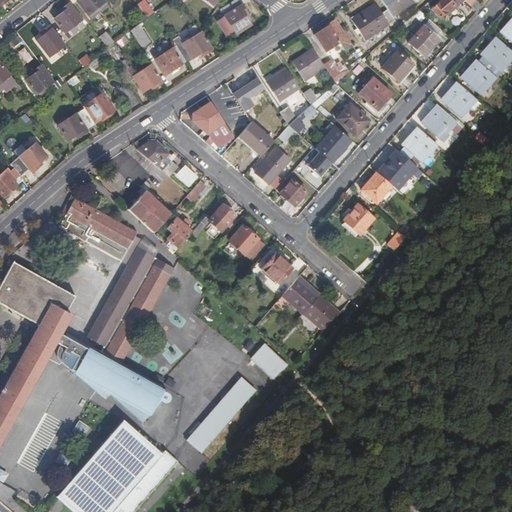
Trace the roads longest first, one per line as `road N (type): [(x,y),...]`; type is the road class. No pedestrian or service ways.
road 1 (residential): [(292,237),(499,0)]
road 2 (secondary): [(0,232),(151,115)]
road 3 (residential): [(151,115),(292,237)]
road 4 (secondary): [(151,115),(292,22)]
